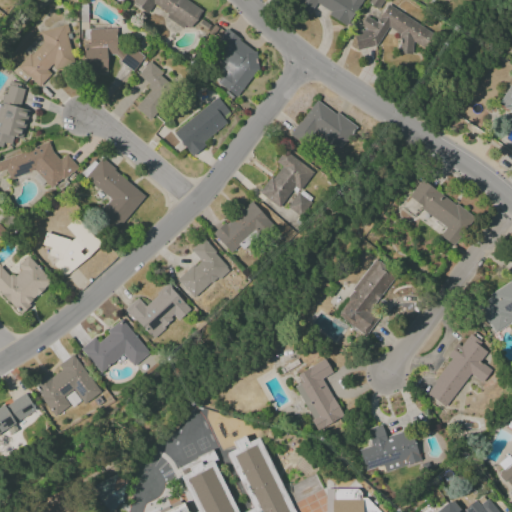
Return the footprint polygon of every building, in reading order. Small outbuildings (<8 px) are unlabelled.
[(202,10),(187,0),(133,0),(131,3),(148,14),(153,5),(168,14),(166,17),(188,31),(202,10)] [(426,29),(387,4),(378,19),(364,18),(360,25),(357,31),(355,33),(354,47),(375,48),(388,27),(399,34),(398,53),(412,54),(412,44),(423,44),(426,38),(426,29)] [(115,29),(88,28),(88,44),(83,44),(83,71),(106,72),(107,55),(118,55),(117,67),(138,67),(138,48),(115,48),(115,29)] [(257,55),(227,29),(209,49),(230,67),(217,82),(234,97),(259,67),(252,61),(257,55)] [(136,76),(151,88),(134,108),(148,119),(176,85),(148,62),(136,76)] [(0,101),(0,145),(10,148),(12,137),(22,139),(28,111),(19,108),(25,87),(5,82),(0,101)] [(497,106),(511,113),(511,85),(509,84),(497,106)] [(172,131),(190,156),(204,146),(201,142),(226,124),(221,117),(228,112),(218,98),(172,131)] [(340,149),(355,127),(315,99),(291,134),(309,147),(318,134),(340,149)] [(0,159),(0,171),(5,170),(9,180),(39,169),(44,185),(76,174),(69,155),(55,160),(49,143),(0,159)] [(313,172),(283,150),(275,162),(279,165),(259,193),(279,208),(293,187),(299,191),(313,172)] [(144,195),(97,157),(82,175),(110,198),(97,214),(117,229),(144,195)] [(407,199),(446,226),(439,236),(452,245),(473,216),(420,180),(407,199)] [(286,206),(299,216),(309,203),(297,193),(286,206)] [(212,235),(229,253),(238,245),(242,249),(249,243),(247,241),(256,234),(259,237),(272,226),(250,201),(212,235)] [(63,278),(98,247),(73,219),(64,227),(72,236),(72,240),(44,233),(41,245),(49,247),(47,256),(58,259),(52,265),(63,278)] [(190,249),(199,260),(175,280),(192,300),(228,268),(202,239),(190,249)] [(0,267),(0,292),(19,312),(51,282),(27,256),(17,265),(20,268),(10,278),(0,267)] [(365,335),(379,316),(370,309),(395,274),(374,259),(335,314),(365,335)] [(493,334),(511,321),(511,284),(477,306),(493,334)] [(190,309),(166,285),(145,306),(137,298),(124,310),(152,339),(174,317),(178,321),(190,309)] [(99,373),(122,355),(132,367),(148,354),(121,320),(96,341),(93,338),(80,348),(99,373)] [(444,408),(467,378),(478,386),(489,371),(475,360),(483,349),(463,335),(447,356),(450,359),(425,394),(444,408)] [(69,405),(64,397),(73,391),(83,405),(100,392),(72,354),(57,365),(60,370),(49,378),(46,373),(30,385),(53,416),(69,405)] [(316,430),(341,417),(323,378),(331,374),(324,360),(297,373),(301,383),(295,385),(316,430)] [(0,431),(35,411),(23,392),(0,406),(0,431)] [(364,471),(382,465),(384,472),(419,461),(409,429),(384,437),(381,425),(365,430),(370,446),(358,450),(364,471)] [(226,454),(236,449),(233,443),(245,437),(247,443),(258,438),(294,511),(197,511),(180,476),(190,472),(189,467),(201,462),(199,457),(212,450),(217,460),(213,463),(237,511),(245,511),(253,508),(226,454)] [(511,460),(497,472),(511,491),(508,493),(511,498),(511,460)] [(109,511),(110,511),(130,488),(109,471),(89,496),(109,511)] [(358,490),(380,511),(325,511),(325,497),(332,497),(332,489),(358,490)] [(434,511),(496,511),(484,495),(460,511),(459,511),(450,500),(434,511)] [(191,511),(187,502),(162,511),(191,511)]
